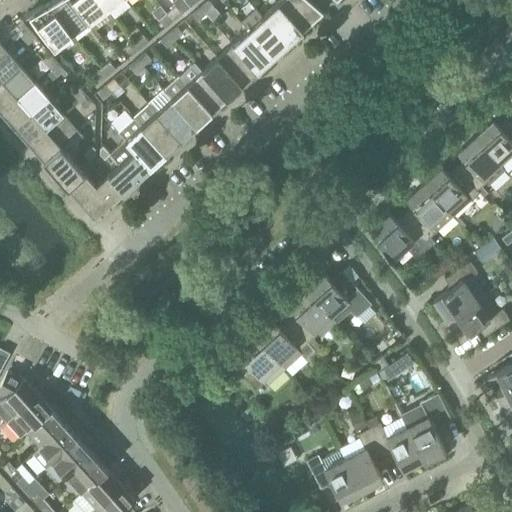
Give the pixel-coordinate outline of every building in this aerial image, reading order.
[(74,0),(47,0),(47,1),(72,33),(90,20),(74,0)] [(100,0),(74,0),(90,20),(106,7),(100,0)] [(214,6),(209,0),(206,0),(200,5),(206,12),(214,6)] [(278,0),(278,1),(302,29),(323,10),(311,0),(278,0)] [(54,47),(72,33),(47,1),(27,12),(54,47)] [(287,42),(302,29),(278,1),(263,15),(287,42)] [(151,11),(158,19),(159,19),(167,12),(160,4),(151,11)] [(167,12),(173,19),(182,12),(176,5),(167,12)] [(197,19),(206,12),(200,5),(191,12),(197,19)] [(165,26),(173,19),(167,12),(159,19),(165,26)] [(263,15),(247,28),(272,56),(287,42),(263,15)] [(21,34),(28,28),(22,20),(15,26),(21,34)] [(182,32),(177,25),(168,32),(174,39),(182,32)] [(36,36),(28,28),(21,34),(28,42),(36,36)] [(272,56),(247,28),(232,42),(257,70),(272,56)] [(166,45),(174,39),(168,32),(160,38),(166,45)] [(134,39),(140,47),(149,40),(142,33),(134,39)] [(132,53),(140,47),(134,39),(126,46),(132,53)] [(232,42),(217,56),(241,83),(257,70),(232,42)] [(0,52),(0,82),(21,64),(6,48),(0,52)] [(151,58),(145,51),(136,58),(143,65),(151,58)] [(49,66),(56,60),(50,52),(43,59),(49,66)] [(202,69),(227,97),(241,83),(217,56),(202,69)] [(135,71),(143,65),(136,58),(129,64),(135,71)] [(64,69),(56,60),(49,66),(57,75),(64,69)] [(101,67),(107,74),(115,67),(109,60),(101,67)] [(179,75),(211,110),(227,97),(202,69),(201,69),(194,61),(179,75)] [(21,64),(0,82),(0,110),(34,79),(21,64)] [(99,81),(107,74),(101,67),(93,73),(99,81)] [(170,97),(171,96),(196,124),(211,110),(179,75),(163,89),(170,97)] [(119,84),(113,77),(105,84),(111,91),(119,84)] [(0,110),(14,126),(48,95),(34,79),(0,110)] [(103,98),(111,91),(105,84),(97,91),(103,98)] [(78,99),(85,92),(79,85),(72,91),(78,99)] [(93,101),(85,92),(78,99),(86,107),(93,101)] [(48,95),(14,126),(29,143),(63,112),(48,95)] [(170,97),(156,110),(181,137),(196,124),(171,96),(170,97)] [(181,137),(156,110),(149,102),(133,116),(165,151),(181,137)] [(63,112),(29,143),(43,158),(59,144),(77,127),(63,112)] [(126,138),(136,148),(150,165),(165,151),(133,116),(134,117),(119,131),(125,139),(126,138)] [(500,162),(511,150),(511,124),(508,119),(499,127),(493,120),(475,136),(499,162),(500,162)] [(68,186),(84,171),(72,158),(76,154),(77,145),(74,142),(83,134),(77,127),(59,144),(43,158),(68,186)] [(500,162),(499,162),(475,136),(458,151),(465,159),(456,167),(479,192),(479,191),(477,189),(485,181),(488,184),(505,168),(500,162)] [(126,138),(125,139),(120,143),(130,154),(108,173),(123,189),(150,165),(136,148),(126,138)] [(95,148),(92,145),(84,152),(89,158),(95,153),(95,148)] [(110,152),(102,145),(100,147),(99,153),(104,158),(110,152)] [(441,166),(423,182),(453,215),(479,192),(456,167),(448,174),(441,166)] [(84,171),(68,186),(94,215),(123,189),(108,173),(96,184),(84,171)] [(425,236),(426,236),(428,238),(453,215),(423,182),(406,198),(413,206),(410,209),(404,213),(425,236)] [(404,213),(396,221),(390,213),(372,229),(396,257),(407,247),(417,258),(433,244),(428,238),(426,236),(425,236),(404,213)] [(511,239),(511,229),(502,237),(507,243),(511,239)] [(487,243),(494,252),(500,247),(493,238),(487,243)] [(435,264),(442,272),(449,265),(442,257),(435,264)] [(433,299),(447,319),(477,298),(484,293),(471,275),(477,271),(470,261),(445,277),(452,287),(433,299)] [(306,289),(330,316),(336,322),(354,306),(351,303),(362,292),(342,270),(330,280),(324,272),(306,289)] [(314,330),(330,316),(306,289),(289,304),(296,312),(287,319),(308,342),(317,333),(314,330)] [(484,293),(477,298),(447,319),(460,338),(478,326),(484,335),(509,318),(502,308),(496,312),(484,293)] [(273,319),(254,336),(284,368),(302,352),(299,350),(308,342),(287,319),(280,326),(273,319)] [(244,359),(240,362),(236,366),(257,389),(265,381),(267,384),(284,368),(254,336),(237,351),(244,359)] [(0,370),(10,352),(0,346),(0,370)] [(389,364),(383,368),(388,379),(414,361),(407,351),(389,364)] [(389,364),(382,354),(372,361),(379,371),(389,364)] [(511,362),(488,375),(498,394),(511,387),(511,362)] [(38,392),(24,377),(23,378),(8,370),(0,384),(0,392),(3,395),(0,397),(0,414),(6,421),(38,392)] [(372,383),(368,375),(358,381),(360,386),(362,389),(372,383)] [(511,387),(498,394),(508,413),(511,411),(511,387)] [(51,407),(38,392),(6,421),(20,436),(26,431),(51,407)] [(402,415),(407,426),(424,458),(445,448),(435,428),(445,423),(431,396),(420,401),(421,404),(402,415)] [(51,407),(26,431),(39,446),(65,422),(51,407)] [(367,424),(365,422),(361,412),(352,417),(358,429),(367,424)] [(79,437),(65,422),(39,446),(32,453),(45,468),(47,466),(53,461),(79,437)] [(380,422),(368,428),(382,455),(393,450),(403,469),(424,458),(407,426),(388,437),(380,422)] [(288,441),(299,434),(294,425),(282,431),(288,441)] [(378,457),(382,455),(368,428),(358,433),(366,448),(345,459),(361,491),(383,479),(373,460),(378,457)] [(61,481),(67,476),(93,453),(79,437),(53,461),(47,466),(61,481)] [(341,501),(361,491),(345,459),(340,449),(321,459),(318,454),(307,459),(321,486),(331,481),(341,501)] [(67,476),(80,491),(106,467),(93,453),(67,476)] [(16,481),(23,489),(36,477),(25,465),(29,462),(26,458),(22,462),(22,461),(15,467),(15,468),(9,473),(16,481)] [(15,468),(15,467),(9,460),(3,466),(9,473),(15,468)] [(120,483),(106,467),(80,491),(95,507),(120,483)] [(134,498),(120,483),(95,507),(88,511),(130,511),(127,505),(134,498)] [(5,491),(11,498),(12,499),(18,493),(11,486),(5,491)] [(36,504),(43,498),(36,491),(30,496),(36,504)] [(18,493),(12,499),(11,498),(8,501),(15,510),(25,501),(18,493)] [(50,506),(43,498),(36,504),(43,511),(50,506)] [(475,511),(471,503),(452,511),(475,511)]
